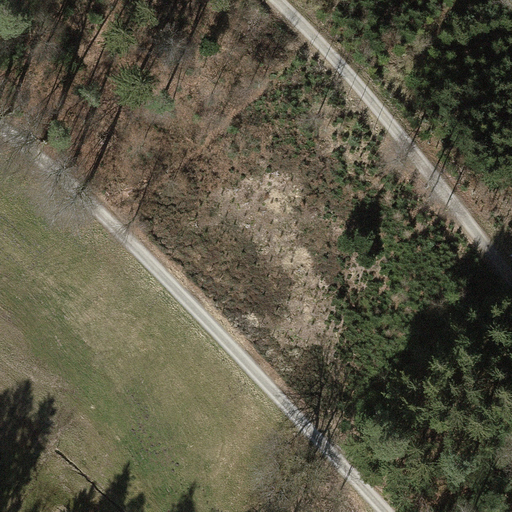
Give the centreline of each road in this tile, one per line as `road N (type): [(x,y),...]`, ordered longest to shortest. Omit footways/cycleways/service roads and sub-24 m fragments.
road 1 (track): [(383,511),(83,193),(0,124)]
road 2 (track): [(511,277),(366,94),(275,0)]
